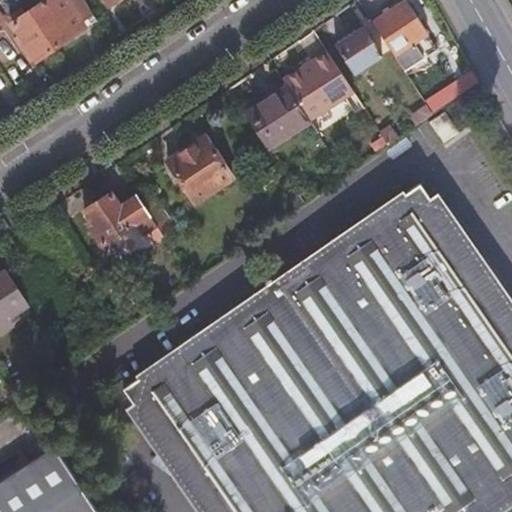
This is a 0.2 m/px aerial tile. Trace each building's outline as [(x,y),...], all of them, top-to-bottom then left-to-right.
[(82,24),(65,0),(42,0),(12,22),(22,37),(17,40),(32,61),(82,24)] [(401,0),(398,0),(367,20),(399,69),(431,48),(401,0)] [(372,54),(355,27),(331,43),(348,70),(372,54)] [(303,119),(304,120),(348,91),(320,47),(275,76),(281,84),(303,119)] [(303,119),(281,84),(238,113),(261,147),(303,119)] [(451,130),(438,111),(426,120),(439,138),(451,130)] [(382,144),(365,116),(352,125),(369,153),(382,144)] [(228,174),(202,133),(164,158),(190,200),(228,174)] [(431,193),(421,178),(121,388),(130,403),(126,406),(200,511),(490,511),(511,496),(511,302),(477,252),(435,191),(431,193)] [(96,245),(145,214),(132,194),(114,206),(106,193),(79,211),(86,222),(82,225),(96,245)] [(98,277),(117,306),(130,296),(112,267),(98,277)] [(0,326),(29,307),(7,272),(0,276),(0,326)] [(0,511),(94,511),(50,444),(0,476),(0,511)]
